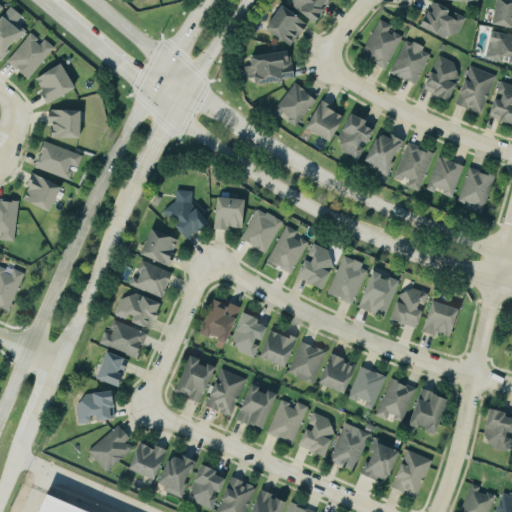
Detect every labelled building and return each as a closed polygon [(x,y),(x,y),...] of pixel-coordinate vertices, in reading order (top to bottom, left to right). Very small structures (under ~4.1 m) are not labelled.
[(296,0),(293,7),(321,23),(333,0),(296,0)] [(511,0),(501,0),(496,25),(511,28),(511,0)] [(423,25),(457,42),(468,18),(434,1),(423,25)] [(268,28),(293,47),(310,25),(285,6),(268,28)] [(27,31),(18,24),(24,16),(12,7),(0,22),(0,58),(4,61),(27,31)] [(403,37),(391,31),(393,26),(381,20),(363,57),(387,69),(403,37)] [(511,35),(494,32),(489,56),(511,61),(511,35)] [(32,80),(55,46),(46,40),(44,43),(30,33),(9,63),(32,80)] [(392,74),(418,85),(431,54),(424,51),(426,47),(406,39),(392,74)] [(255,56),(256,66),(246,67),(248,80),(258,78),(259,84),(296,79),(293,52),(255,56)] [(452,101),(464,65),(438,56),(426,92),(452,101)] [(79,89),(65,64),(37,81),(51,105),(79,89)] [(484,114),(497,75),(471,67),(458,106),(484,114)] [(299,126),(317,98),(294,83),(276,111),(299,126)] [(490,117),(511,123),(511,86),(501,83),(498,94),(490,117)] [(348,115),(321,103),(309,130),(336,142),(348,115)] [(85,111),(50,111),(50,124),(56,124),(55,139),(85,139),(85,111)] [(342,140),(348,142),(343,153),(361,160),(368,143),(372,145),(378,131),(369,127),(372,122),(354,114),(342,140)] [(405,140),(381,132),(369,166),(392,175),(405,140)] [(38,170),(71,178),(74,166),(81,168),(85,153),(45,144),(38,170)] [(423,192),(434,152),(407,145),(398,178),(410,181),(408,188),(423,192)] [(453,198),(465,167),(440,157),(428,188),(453,198)] [(460,205),(487,212),(496,176),(469,169),(460,205)] [(32,173),(59,188),(47,212),(23,200),(30,185),(27,183),(32,173)] [(189,190),(178,196),(181,201),(168,208),(186,241),(211,227),(201,208),(200,209),(189,190)] [(243,230),(250,204),(224,197),(216,229),(230,232),(231,227),(243,230)] [(21,202),(0,199),(0,235),(5,236),(4,241),(17,243),(21,202)] [(270,253),(284,221),(258,209),(244,241),(270,253)] [(297,238),(299,231),(286,226),(270,264),(296,274),(308,242),(297,238)] [(171,268),(183,243),(156,229),(144,255),(171,268)] [(300,277),(323,289),(340,256),(316,244),(300,277)] [(370,268),(345,257),(329,294),(355,304),(370,268)] [(134,277),(131,286),(165,299),(175,274),(144,262),(138,279),(134,277)] [(0,306),(12,312),(27,273),(15,269),(13,272),(0,266),(0,306)] [(390,319),(403,283),(385,277),(386,276),(375,272),(362,308),(390,319)] [(421,329),(427,312),(423,311),(429,294),(412,288),(410,296),(402,293),(393,320),(421,329)] [(123,298),(116,315),(151,329),(155,319),(159,320),(165,305),(134,293),(131,301),(123,298)] [(230,345),(245,310),(220,300),(205,335),(214,339),(215,338),(230,345)] [(439,335),(457,338),(462,309),(434,303),(428,334),(439,336),(439,335)] [(271,329),(262,325),(264,320),(246,314),(237,340),(241,341),(238,351),(256,358),(262,341),(267,342),(271,329)] [(101,344),(140,359),(150,334),(116,321),(111,335),(106,332),(101,344)] [(263,358),(290,368),(300,340),(273,331),(263,358)] [(328,352),(303,342),(290,374),(315,384),(328,352)] [(95,378),(104,351),(128,360),(118,387),(95,378)] [(358,364),(332,356),(322,386),(349,394),(358,364)] [(217,368),(203,364),(204,360),(192,357),(180,394),(206,403),(217,368)] [(365,407),(374,411),(388,377),(363,367),(350,397),(366,404),(365,407)] [(249,380),(224,369),(208,406),(233,417),(249,380)] [(417,388),(391,379),(378,417),(389,420),(390,416),(405,421),(417,388)] [(280,396),(254,386),(240,420),(267,431),(280,396)] [(452,399),(423,391),(413,426),(441,435),(452,399)] [(81,424),(93,423),(93,422),(119,419),(116,392),(85,395),(86,405),(79,406),(81,424)] [(309,407),(296,402),(295,405),(282,400),(270,435),(296,444),(309,407)] [(511,415),(495,412),(487,446),(510,451),(511,443),(511,415)] [(327,458),(341,424),(315,414),(309,427),(310,427),(302,447),(327,458)] [(356,471),(372,434),(347,423),(331,461),(356,471)] [(108,472),(135,450),(129,442),(132,439),(121,425),(90,450),(108,472)] [(366,474),(389,485),(404,454),(381,443),(366,474)] [(158,481),(170,451),(157,446),(155,449),(144,444),(133,470),(158,481)] [(435,461),(409,450),(394,488),(419,499),(435,461)] [(185,497),(198,462),(174,453),(161,488),(185,497)] [(214,509),(221,493),(224,495),(231,478),(203,467),(193,491),(200,493),(196,502),(214,509)] [(219,511),(248,511),(259,487),(233,477),(219,511)] [(491,511),(498,498),(481,491),(482,488),(473,485),(463,510),(467,511),(491,511)] [(255,511),(317,511),(318,511),(262,493),(255,511)] [(511,511),(511,497),(502,495),(497,511),(511,511)] [(36,511),(44,496),(80,511),(36,511)]
